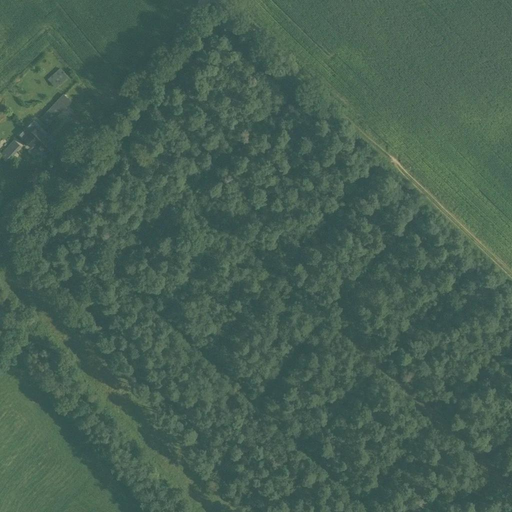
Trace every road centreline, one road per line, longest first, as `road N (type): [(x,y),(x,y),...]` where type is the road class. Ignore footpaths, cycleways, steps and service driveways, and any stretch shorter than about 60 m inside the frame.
road 1 (track): [(207,3),(237,10),(511,274)]
road 2 (unclassified): [(0,252),(205,0)]
